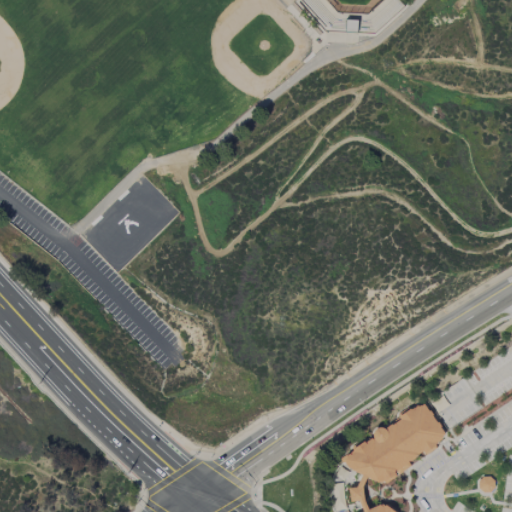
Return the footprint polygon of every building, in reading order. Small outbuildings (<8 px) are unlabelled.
[(367,26),(373,33),(392,17),(387,10),(367,26)] [(379,485),(366,478),(362,475),(357,475),(353,473),(348,471),(345,466),(343,460),(345,458),(344,457),(352,452),(351,450),(363,442),(365,445),(372,440),(372,438),(372,434),(374,430),(378,429),(381,428),(384,429),(386,432),(402,422),(400,419),(412,411),(414,414),(425,408),(447,439),(436,447),(439,451),(427,459),(423,454),(409,464),(412,468),(400,476),(397,471),(394,473),(398,479),(387,486),(384,482),(379,485)] [(362,475),(366,478),(362,487),(356,487),(357,484),(362,475)] [(480,484),(480,491),(484,495),(492,495),(496,490),(496,484),(491,480),(485,480),(480,484)] [(362,487),(356,487),(347,488),(349,502),(357,501),(363,501),(362,487)] [(357,501),(362,511),(368,510),(363,501),(357,501)]
